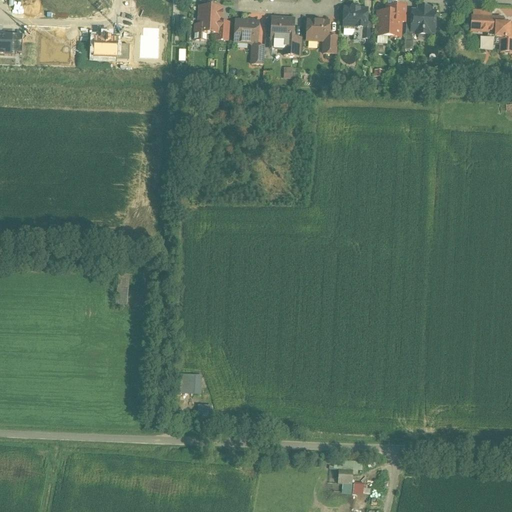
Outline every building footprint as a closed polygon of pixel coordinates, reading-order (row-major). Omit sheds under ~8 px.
[(406,9),(387,8),(387,15),(400,16),(399,24),(405,24),(406,21),(406,9)] [(358,11),(356,9),(353,9),(351,10),(346,10),(344,12),(343,28),(344,28),(353,29),(353,31),(361,31),(365,31),(365,25),(366,13),(364,11),(358,11)] [(221,11),(200,10),(199,27),(199,28),(200,28),(202,31),(202,35),(206,35),(216,36),(219,36),(220,25),(220,21),(221,21),(222,14),(221,14),(221,11)] [(429,10),(418,10),(418,14),(412,14),(412,22),(411,32),(412,33),(433,34),(434,15),(428,14),(429,10)] [(387,15),(378,15),(377,38),(388,38),(390,40),(395,40),(396,39),(398,39),(398,31),(399,31),(399,24),(400,16),(387,15)] [(472,19),(472,20),(471,33),(486,33),(495,34),(495,40),(501,40),(500,47),(500,54),(511,54),(511,30),(510,30),(509,28),(509,27),(502,27),(502,21),(491,20),(472,19)] [(293,22),(272,21),(271,43),(284,43),(292,44),(292,40),(293,22)] [(257,25),(236,23),(234,44),(256,45),(257,25)] [(328,24),(308,23),(307,26),(305,28),(305,32),(307,34),(307,42),(323,43),(327,43),(327,38),(328,24)] [(229,25),(220,25),(219,36),(216,36),(215,43),(228,43),(229,25)] [(372,25),(365,25),(365,31),(361,31),(361,41),(371,41),(372,25)] [(199,27),(195,27),(194,43),(205,43),(206,35),(202,35),(202,31),(200,28),(199,28),(199,27)] [(353,29),(344,28),(343,36),(353,37),(353,31),(353,29)] [(495,34),(486,33),(486,41),(491,42),(490,47),(500,47),(501,40),(495,40),(495,34)] [(337,39),(327,38),(327,43),(323,43),(323,56),(336,57),(337,39)] [(292,44),(284,43),(283,58),(300,59),(301,41),(292,40),(292,44)] [(264,49),(252,48),(251,66),(263,67),(264,49)] [(120,276),(118,308),(129,308),(131,277),(120,276)] [(202,386),(181,385),(180,399),(201,400),(202,386)] [(213,418),(198,417),(198,431),(213,431),(213,418)] [(352,469),(339,468),(338,484),(351,485),(352,469)]
